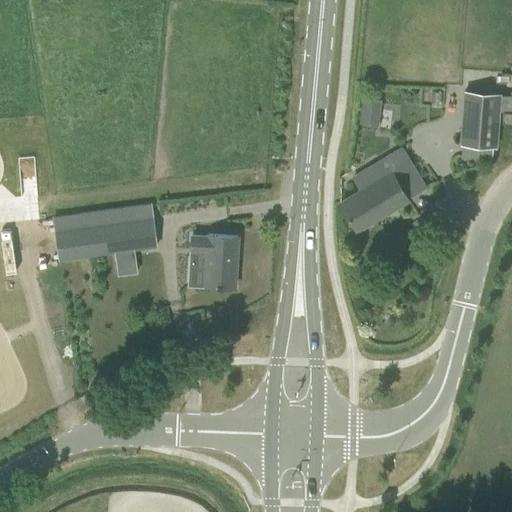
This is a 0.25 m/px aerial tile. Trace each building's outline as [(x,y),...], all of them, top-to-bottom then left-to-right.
[(499,111),(503,112),(511,112),(511,96),(500,95),(500,94),(465,92),(461,144),(496,146),(499,111)] [(358,122),(379,123),(380,97),(359,96),(358,122)] [(511,112),(503,112),(502,122),(511,123),(511,112)] [(408,198),(425,188),(401,148),(353,177),(361,190),(340,202),(357,230),(408,199),(408,198)] [(59,259),(82,256),(157,246),(152,205),(54,218),(59,259)] [(207,251),(205,285),(235,287),(238,236),(208,235),(208,237),(192,236),(191,250),(207,251)]
